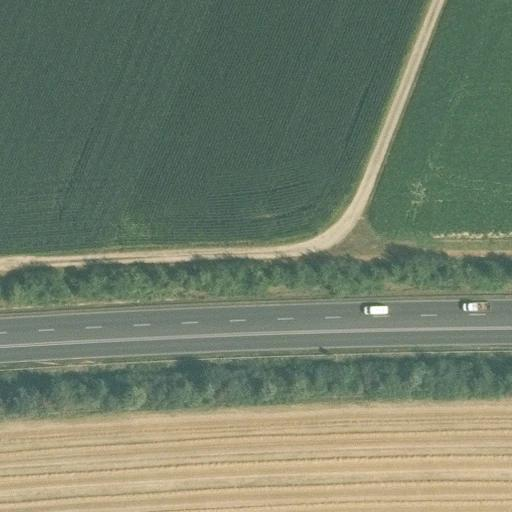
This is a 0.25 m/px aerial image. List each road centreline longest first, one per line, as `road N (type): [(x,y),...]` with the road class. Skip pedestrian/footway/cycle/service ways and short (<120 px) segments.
road 1 (trunk): [(511,323),(0,342)]
road 2 (track): [(438,0),(359,207),(314,256)]
